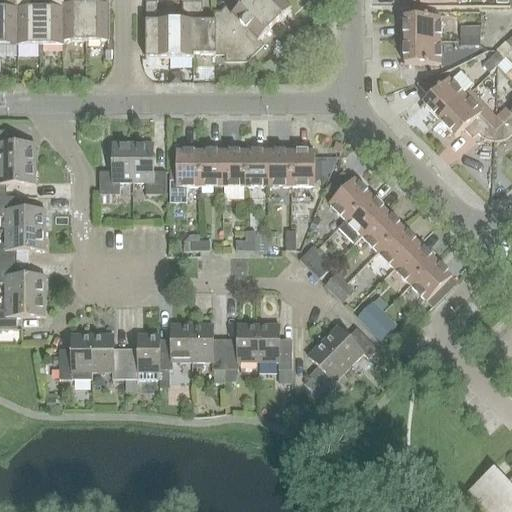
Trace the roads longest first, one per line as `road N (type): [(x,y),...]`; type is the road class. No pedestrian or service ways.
road 1 (residential): [(314,302),(296,286),(83,287),(83,172),(62,143),(51,105)]
road 2 (residential): [(121,105),(352,104)]
road 3 (residential): [(352,104),(459,219),(491,230),(511,220)]
